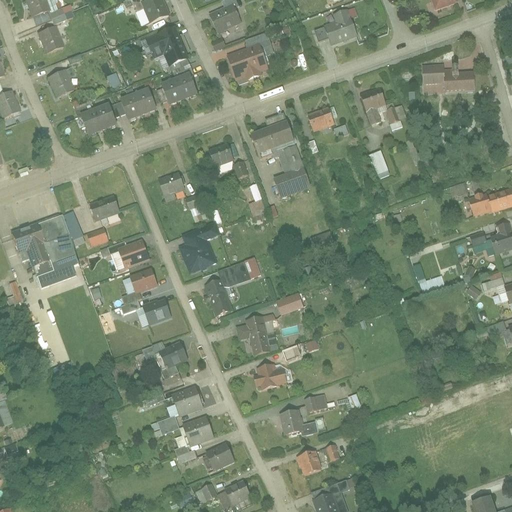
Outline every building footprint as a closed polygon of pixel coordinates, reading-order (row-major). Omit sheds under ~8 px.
[(47,0),(26,0),(32,17),(52,13),(47,0)] [(170,18),(162,0),(155,0),(143,6),(151,26),(170,18)] [(430,0),(435,14),(458,6),(456,0),(430,0)] [(234,7),(210,18),(219,38),(243,27),(234,7)] [(361,37),(351,10),(336,15),(338,21),(316,29),(321,42),(330,38),(334,47),(361,37)] [(59,26),(39,34),(49,57),(67,50),(59,26)] [(189,61),(176,30),(147,42),(155,61),(165,57),(170,69),(189,61)] [(260,48),(228,60),(237,84),(245,81),(247,86),(265,79),(263,75),(269,72),(260,48)] [(0,59),(0,79),(8,77),(0,59)] [(444,67),(423,68),(424,87),(446,86),(446,95),(474,94),(473,70),(445,72),(444,67)] [(76,93),(67,72),(47,81),(57,102),(76,93)] [(202,97),(192,73),(179,79),(189,102),(202,97)] [(107,78),(111,89),(120,85),(116,74),(107,78)] [(189,102),(179,79),(164,84),(173,107),(189,102)] [(152,88),(138,95),(146,116),(160,111),(152,88)] [(379,91),(359,99),(371,128),(381,124),(376,112),(386,108),(379,91)] [(14,92),(0,97),(0,110),(4,121),(23,112),(14,92)] [(146,116),(138,95),(122,101),(131,123),(146,116)] [(121,126),(114,105),(99,110),(106,131),(121,126)] [(402,107),(386,111),(392,131),(403,128),(401,119),(405,118),(402,107)] [(106,131),(99,110),(83,115),(93,137),(106,131)] [(335,126),(329,110),(308,118),(314,134),(335,126)] [(290,125),(252,140),(261,162),(281,154),(290,176),(274,182),(282,202),(315,189),(290,125)] [(347,126),(335,129),(337,139),(349,136),(347,126)] [(228,147),(209,154),(215,171),(234,165),(228,147)] [(382,153),(369,156),(376,181),(389,177),(382,153)] [(238,164),(241,178),(248,177),(245,162),(238,164)] [(179,176),(159,184),(165,201),(185,194),(179,176)] [(450,188),(453,199),(468,194),(465,184),(450,188)] [(249,205),(253,218),(266,214),(256,185),(250,188),(255,203),(249,205)] [(511,211),(511,193),(490,199),(489,197),(470,203),(475,219),(492,214),(493,217),(511,211)] [(115,200),(92,209),(97,225),(121,217),(115,200)] [(219,211),(213,212),(215,224),(221,223),(219,211)] [(46,223),(11,236),(19,257),(27,254),(34,271),(37,283),(74,268),(83,265),(79,254),(76,248),(64,216),(46,223)] [(187,248),(180,250),(190,277),(218,267),(209,244),(222,239),(217,224),(183,237),(187,248)] [(511,254),(511,233),(510,227),(500,230),(503,239),(493,242),(498,258),(511,254)] [(111,243),(107,230),(87,236),(92,249),(111,243)] [(144,240),(120,249),(129,271),(152,262),(144,240)] [(222,284),(205,290),(216,322),(236,315),(228,291),(252,283),(245,265),(218,274),(222,284)] [(421,295),(446,289),(443,277),(425,281),(421,265),(414,267),(421,295)] [(154,269),(133,277),(139,295),(161,287),(154,269)] [(217,273),(206,278),(209,284),(219,279),(217,273)] [(16,283),(10,284),(14,297),(6,300),(8,306),(22,302),(16,283)] [(472,286),(467,293),(476,300),(481,294),(472,286)] [(300,296),(276,305),(281,318),(305,310),(300,296)] [(174,319),(168,300),(161,302),(160,300),(145,306),(152,328),(174,319)] [(247,328),(237,330),(240,344),(250,341),(255,360),(272,355),(264,319),(246,323),(247,328)] [(288,330),(283,330),(283,335),(299,334),(299,327),(287,328),(288,330)] [(309,353),(319,350),(317,341),(307,344),(309,353)] [(170,371),(191,362),(184,343),(162,352),(170,371)] [(286,363),(307,356),(304,345),(282,351),(286,363)] [(260,378),(255,379),(257,389),(262,388),(263,394),(289,388),(285,372),(277,373),(276,367),(258,371),(260,378)] [(198,387),(174,396),(183,418),(207,410),(198,387)] [(346,403),(351,414),(362,409),(356,395),(338,403),(339,406),(346,403)] [(325,396),(309,399),(312,413),(328,410),(325,396)] [(300,413),(280,418),(285,439),(302,435),(303,440),(319,436),(317,424),(303,428),(300,413)] [(118,415),(111,417),(113,427),(121,424),(118,415)] [(151,425),(156,439),(180,430),(175,417),(151,425)] [(209,417),(185,425),(193,449),(217,439),(209,417)] [(230,444),(208,454),(216,473),(238,463),(230,444)] [(336,446),(326,449),(329,463),(340,460),(336,446)] [(316,454),(296,461),(303,480),(322,473),(316,454)] [(246,480),(227,490),(236,507),(254,498),(246,480)] [(213,485),(196,492),(201,505),(218,498),(213,485)] [(345,511),(339,494),(312,502),(315,511),(345,511)] [(494,511),(491,500),(470,507),(471,511),(511,511),(511,510),(506,511),(494,511)]
